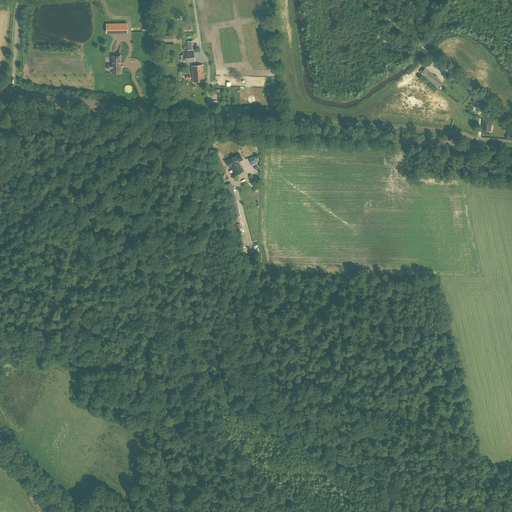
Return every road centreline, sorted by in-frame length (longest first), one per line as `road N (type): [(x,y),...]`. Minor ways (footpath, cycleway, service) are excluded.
road 1 (secondary): [(511,148),(10,112)]
road 2 (track): [(236,296),(186,257),(132,164),(118,155),(102,151),(28,172)]
road 3 (track): [(28,172),(184,340)]
road 4 (track): [(209,367),(223,381),(262,391),(319,383),(322,367),(297,307)]
road 5 (track): [(193,380),(0,336)]
road 6 (track): [(189,511),(215,460),(193,380),(209,367)]
road 7 (track): [(0,276),(89,309),(76,353)]
road 8 (unknown): [(210,127),(250,254)]
road 9 (unclassified): [(417,45),(511,130)]
